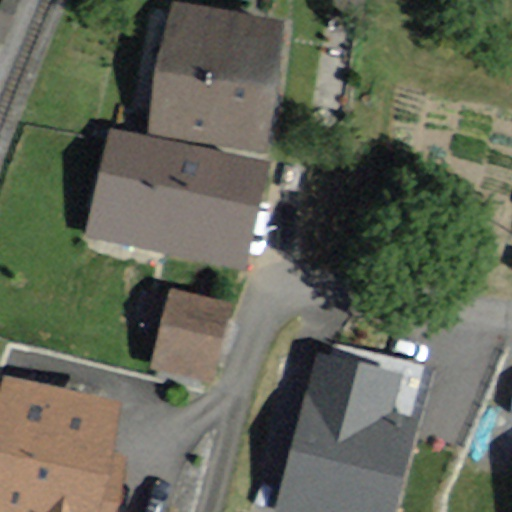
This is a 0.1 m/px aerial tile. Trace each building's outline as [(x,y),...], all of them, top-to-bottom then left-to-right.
[(285,21),(166,3),(148,131),(267,148),(285,21)] [(272,162),(109,131),(89,234),(251,266),(272,162)] [(233,304),(170,289),(151,365),(214,381),(233,304)] [(386,415),(396,375),(322,356),(283,507),(302,511),(386,511),(410,422),(386,415)] [(116,408),(8,382),(0,416),(0,511),(111,511),(124,461),(104,456),(116,408)]
